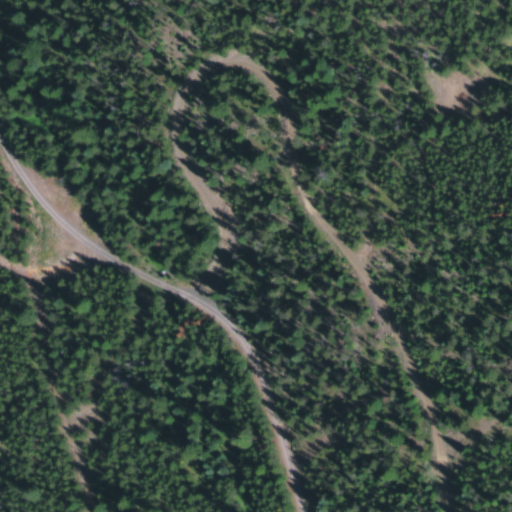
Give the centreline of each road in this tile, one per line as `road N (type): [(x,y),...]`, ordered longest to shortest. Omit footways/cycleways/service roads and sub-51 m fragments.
road 1 (track): [(293,511),(191,365),(12,335)]
road 2 (track): [(12,335),(0,353),(36,413),(75,511)]
